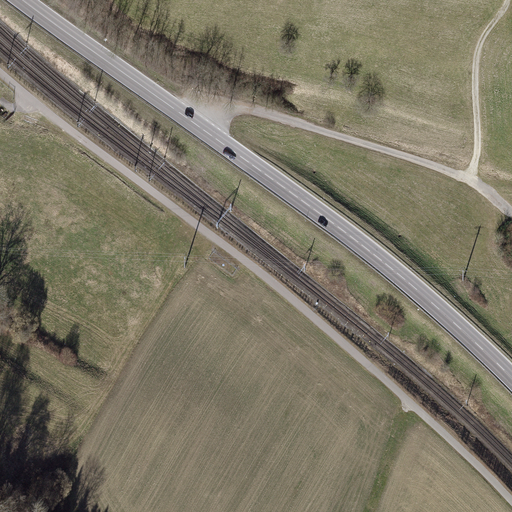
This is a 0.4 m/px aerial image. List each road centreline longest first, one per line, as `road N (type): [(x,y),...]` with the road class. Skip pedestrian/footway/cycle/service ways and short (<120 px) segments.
road 1 (track): [(511,500),(280,289),(0,71)]
road 2 (primary): [(511,376),(341,228),(24,0)]
road 3 (track): [(474,185),(483,144),(475,56),(506,0)]
